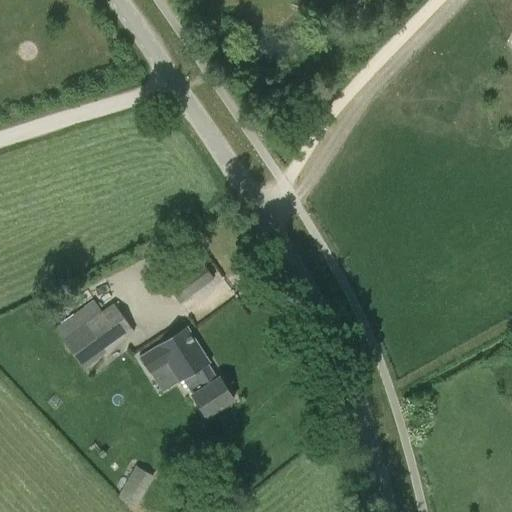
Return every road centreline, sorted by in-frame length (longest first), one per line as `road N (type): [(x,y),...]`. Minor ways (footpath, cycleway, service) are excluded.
road 1 (unclassified): [(388,511),(364,415),(327,326),(260,211)]
road 2 (unclassified): [(260,211),(351,87),(436,0)]
road 3 (unclassified): [(260,211),(117,0)]
road 4 (track): [(176,87),(0,141)]
